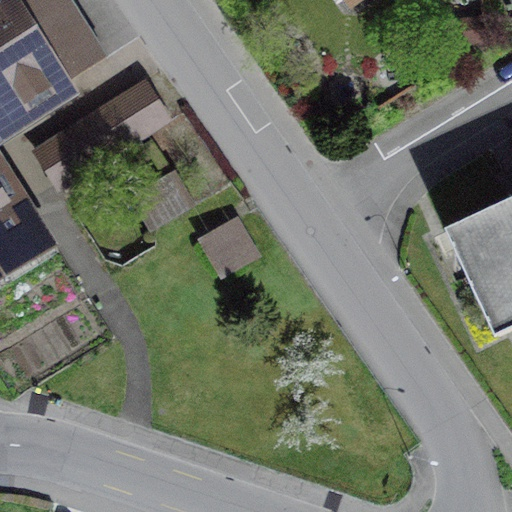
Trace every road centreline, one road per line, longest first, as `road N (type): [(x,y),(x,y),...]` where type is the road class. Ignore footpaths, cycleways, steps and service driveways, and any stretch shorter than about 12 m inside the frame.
road 1 (residential): [(465,511),(458,446),(153,0)]
road 2 (tertiary): [(225,511),(0,441)]
